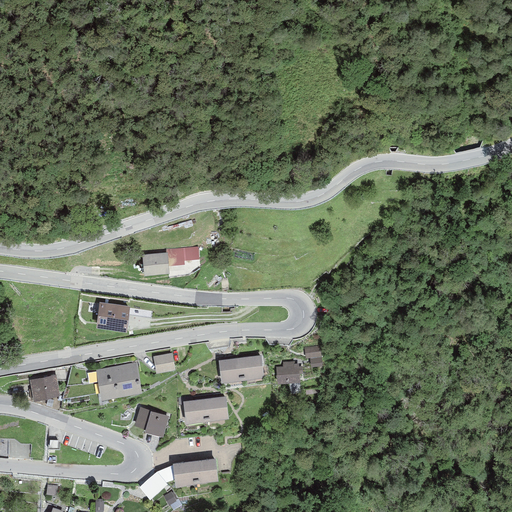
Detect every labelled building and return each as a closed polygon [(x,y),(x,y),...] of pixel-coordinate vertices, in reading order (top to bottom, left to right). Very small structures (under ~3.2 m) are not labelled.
[(167,254),(168,268),(184,266),(184,262),(199,261),(198,247),(167,249),(167,254)] [(168,268),(167,254),(142,256),(144,278),(169,276),(168,268)] [(128,302),(99,299),(97,323),(126,326),(128,302)] [(320,346),(305,347),(305,356),(310,356),(310,364),(322,363),(320,346)] [(173,352),(154,354),(156,370),(175,368),(173,352)] [(240,354),(242,377),(264,374),(261,352),(240,354)] [(242,377),(240,354),(218,357),(221,379),(242,377)] [(137,361),(96,368),(101,396),(141,389),(137,361)] [(283,365),(276,366),(277,381),(300,379),(299,372),(303,372),(302,365),(299,365),(298,362),(294,363),(294,361),(283,362),(283,365)] [(30,378),(31,388),(29,388),(31,397),(33,397),(60,392),(56,373),(30,378)] [(204,396),(207,418),(229,416),(226,393),(204,396)] [(207,418),(204,396),(183,398),(186,421),(207,418)] [(169,414),(150,407),(150,409),(140,405),(134,422),(144,425),(144,426),(163,433),(169,414)] [(194,457),(197,480),(218,478),(215,455),(194,457)] [(197,480),(194,457),(173,460),(173,463),(174,476),(175,483),(197,480)] [(166,481),(174,476),(170,464),(157,469),(139,483),(150,497),(167,483),(166,481)] [(58,485),(47,484),(46,492),(57,494),(58,485)] [(171,491),(164,495),(169,503),(176,498),(171,491)] [(104,500),(95,500),(95,509),(104,509),(104,500)]
